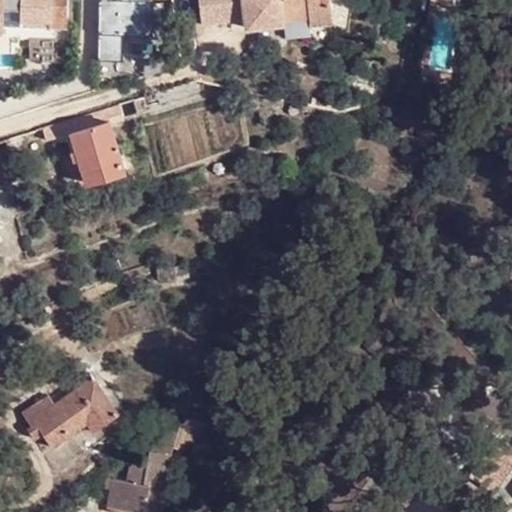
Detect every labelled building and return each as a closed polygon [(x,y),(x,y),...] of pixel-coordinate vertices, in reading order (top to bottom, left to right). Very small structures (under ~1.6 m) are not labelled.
[(7,0),(8,10),(24,10),(24,24),(50,23),(50,28),(69,29),(69,0),(7,0)] [(191,0),(193,20),(221,17),(219,0),(191,0)] [(219,0),(221,17),(237,15),(238,24),(275,20),(274,17),(302,14),(302,22),(322,20),(320,0),(219,0)] [(198,80),(155,92),(159,105),(200,93),(198,80)] [(118,103),(123,118),(138,113),(134,98),(118,103)] [(118,103),(43,128),(49,142),(71,135),(69,132),(108,118),(108,122),(123,118),(118,103)] [(120,157),(108,122),(108,118),(69,132),(71,135),(83,169),(120,157)] [(3,141),(0,141),(0,163),(10,160),(3,141)] [(10,160),(0,163),(0,174),(14,170),(10,160)] [(162,265),(162,279),(178,279),(178,264),(162,265)] [(27,415),(35,427),(51,446),(87,419),(91,425),(116,408),(90,372),(58,396),(51,397),(34,409),(27,415)] [(45,389),(29,400),(34,409),(51,397),(45,389)] [(23,435),(35,427),(27,415),(34,409),(29,400),(27,399),(7,412),(23,435)] [(202,415),(182,412),(176,416),(175,422),(168,421),(149,435),(146,455),(134,453),(129,458),(127,474),(112,471),(107,500),(146,506),(147,501),(162,504),(172,440),(188,443),(199,436),(202,415)] [(511,460),(495,476),(511,495),(511,460)] [(146,506),(144,511),(151,511),(161,508),(162,504),(147,501),(146,506)]
